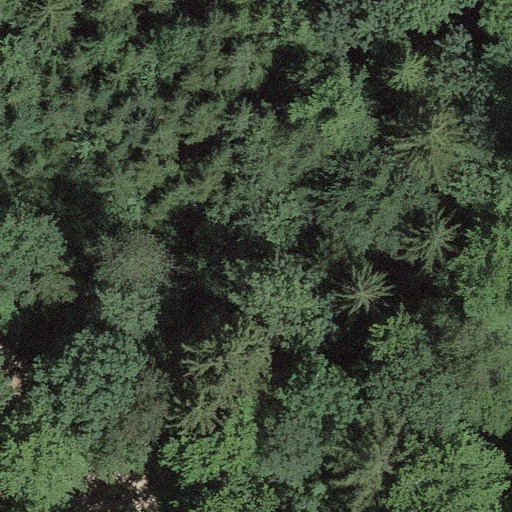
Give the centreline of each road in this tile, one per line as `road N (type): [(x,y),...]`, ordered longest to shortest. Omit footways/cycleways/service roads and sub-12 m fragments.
road 1 (track): [(511,252),(98,511)]
road 2 (track): [(145,511),(137,486),(0,386)]
